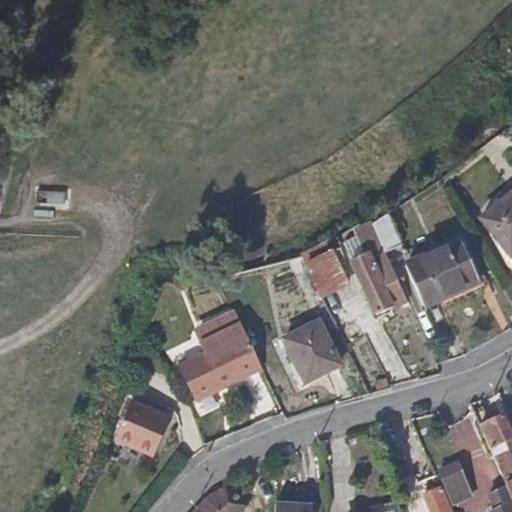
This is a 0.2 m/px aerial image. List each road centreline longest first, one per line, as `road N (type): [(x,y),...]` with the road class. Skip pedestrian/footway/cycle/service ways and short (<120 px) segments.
road 1 (unclassified): [(511,361),(248,449),(212,467),(164,511)]
road 2 (track): [(0,346),(84,289),(118,235),(113,217)]
